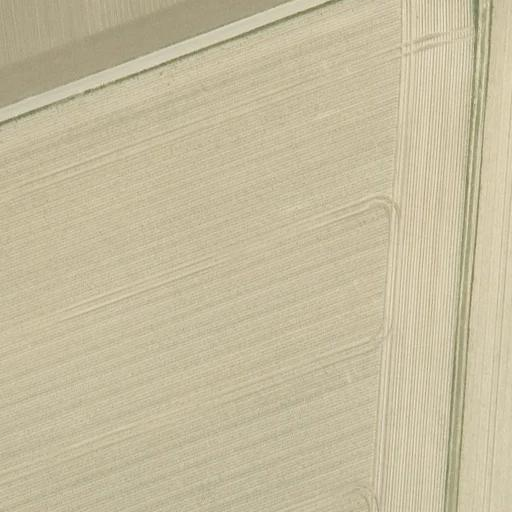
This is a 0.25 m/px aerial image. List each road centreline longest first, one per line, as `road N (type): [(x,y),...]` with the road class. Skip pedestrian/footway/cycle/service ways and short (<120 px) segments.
road 1 (track): [(450,511),(484,0)]
road 2 (track): [(312,0),(0,114)]
